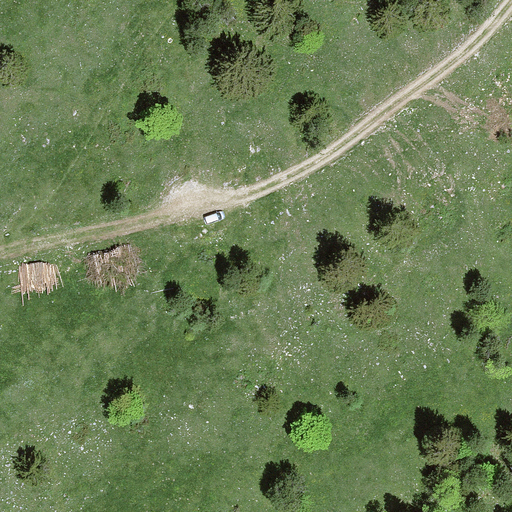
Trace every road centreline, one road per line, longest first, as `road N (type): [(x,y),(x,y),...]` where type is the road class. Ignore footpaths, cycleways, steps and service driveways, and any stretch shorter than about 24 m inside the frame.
road 1 (track): [(511,1),(367,127),(224,204),(146,219)]
road 2 (track): [(190,0),(86,158),(0,251)]
road 3 (track): [(0,255),(146,219)]
